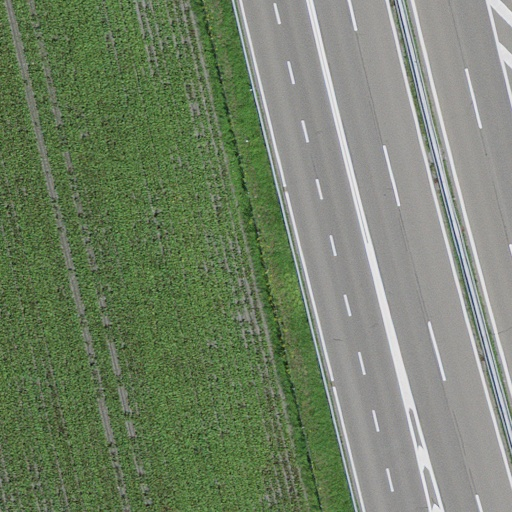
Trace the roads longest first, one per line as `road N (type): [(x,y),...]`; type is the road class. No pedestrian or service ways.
road 1 (motorway): [(350,0),(492,511)]
road 2 (motorway): [(303,0),(288,68),(395,511)]
road 3 (motorway): [(511,217),(454,0)]
